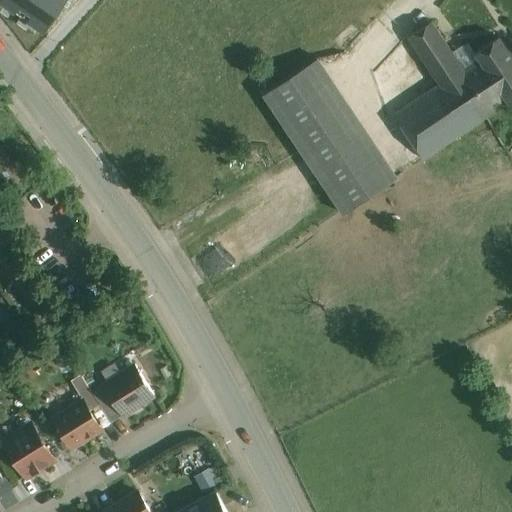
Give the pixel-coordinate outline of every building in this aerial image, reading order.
[(0,0),(1,0),(45,31),(65,0),(0,0)] [(464,67),(433,20),(409,35),(441,82),(395,112),(425,158),(509,101),(479,56),(464,67)] [(511,53),(500,35),(476,51),(509,101),(511,105),(511,53)] [(399,175),(319,56),(264,92),(344,212),(399,175)] [(136,363),(105,383),(124,413),(155,394),(136,363)] [(93,390),(82,374),(72,380),(84,399),(91,409),(100,403),(93,390)] [(124,413),(105,383),(93,390),(100,403),(112,421),(124,413)] [(84,399),(56,417),(73,445),(102,427),(91,409),(84,399)] [(31,424),(7,439),(29,473),(52,458),(31,424)] [(0,472),(0,490),(8,486),(0,472)] [(152,511),(138,490),(107,509),(108,511),(152,511)] [(227,511),(216,491),(177,511),(227,511)]
